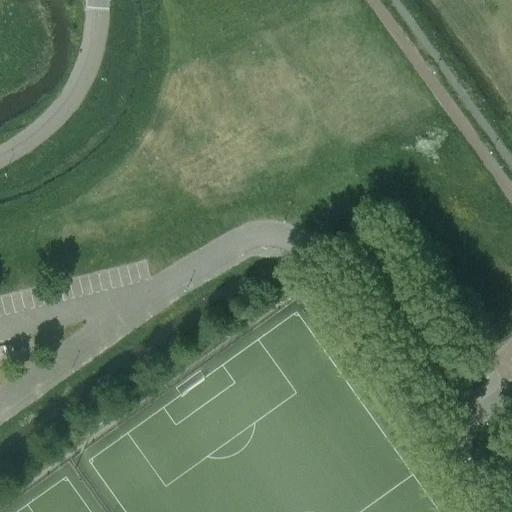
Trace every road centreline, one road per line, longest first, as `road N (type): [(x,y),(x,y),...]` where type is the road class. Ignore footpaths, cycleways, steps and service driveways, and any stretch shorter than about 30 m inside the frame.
road 1 (residential): [(446,440),(324,271)]
road 2 (unclassified): [(0,161),(55,123),(80,83),(95,42),(97,0)]
